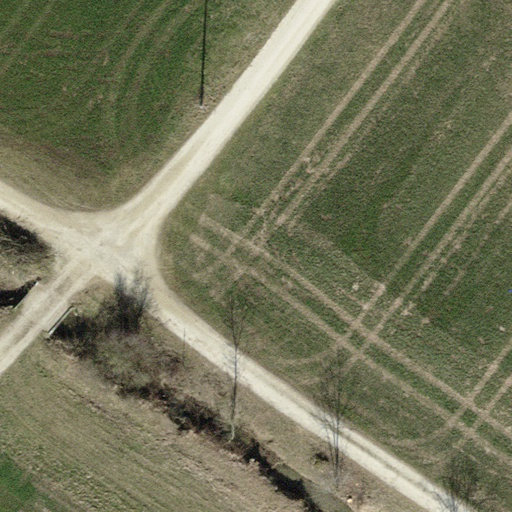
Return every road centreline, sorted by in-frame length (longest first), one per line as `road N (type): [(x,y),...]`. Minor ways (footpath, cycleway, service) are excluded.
road 1 (track): [(447,511),(0,203)]
road 2 (track): [(308,0),(140,218),(85,262),(0,353)]
